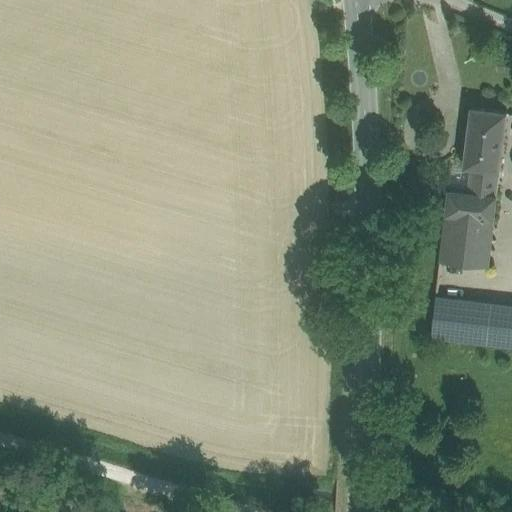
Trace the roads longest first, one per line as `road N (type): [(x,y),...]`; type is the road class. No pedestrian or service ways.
road 1 (secondary): [(356,0),(369,262),(361,511)]
road 2 (unclassified): [(239,511),(0,441)]
